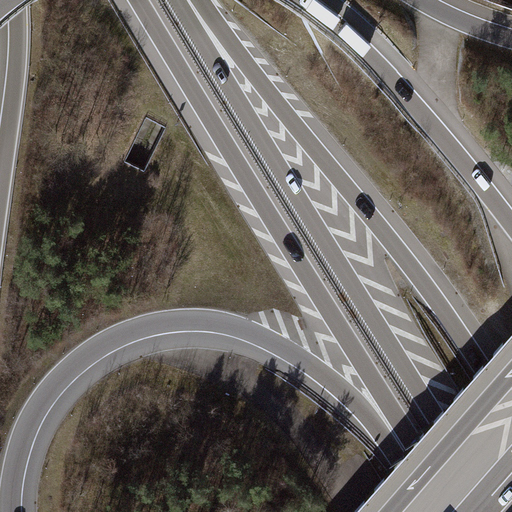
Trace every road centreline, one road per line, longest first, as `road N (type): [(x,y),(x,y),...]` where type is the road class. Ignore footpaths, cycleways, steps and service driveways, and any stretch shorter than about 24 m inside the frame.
road 1 (motorway): [(497,511),(311,219),(188,0)]
road 2 (motorway): [(11,511),(19,452),(47,394),(98,347),(157,323),(220,322),(267,339),(321,371),(397,438)]
road 3 (motorway): [(511,410),(394,244),(189,0)]
road 4 (motorway): [(138,0),(334,317),(397,438)]
road 5 (motorway): [(511,223),(377,62),(306,0)]
road 6 (motorway): [(17,0),(18,61),(0,200)]
road 7 (motorway): [(511,375),(392,511)]
